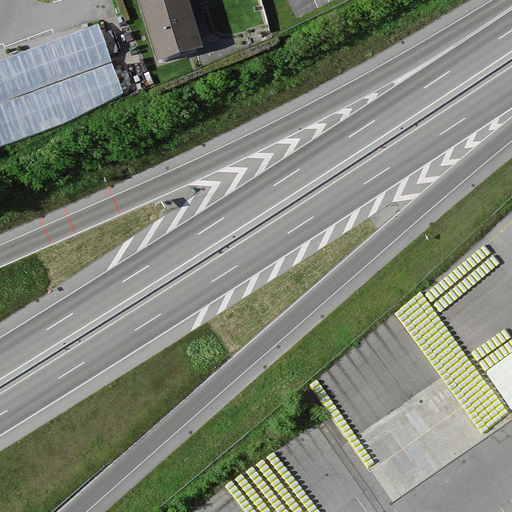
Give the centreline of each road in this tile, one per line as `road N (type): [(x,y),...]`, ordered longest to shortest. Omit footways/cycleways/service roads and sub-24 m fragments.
road 1 (motorway): [(511,30),(0,358)]
road 2 (motorway): [(0,414),(511,86)]
road 3 (motorway): [(71,511),(511,128)]
road 4 (motorway): [(511,7),(268,135),(0,255)]
